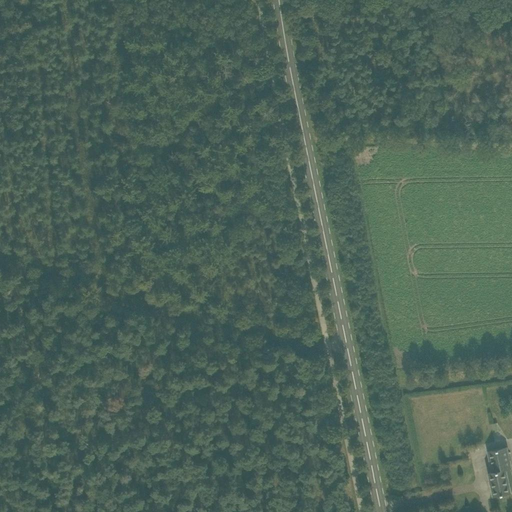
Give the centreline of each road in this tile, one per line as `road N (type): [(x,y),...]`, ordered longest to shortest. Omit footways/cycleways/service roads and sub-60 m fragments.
road 1 (primary): [(380,511),(278,0)]
road 2 (track): [(0,247),(301,343),(345,341)]
